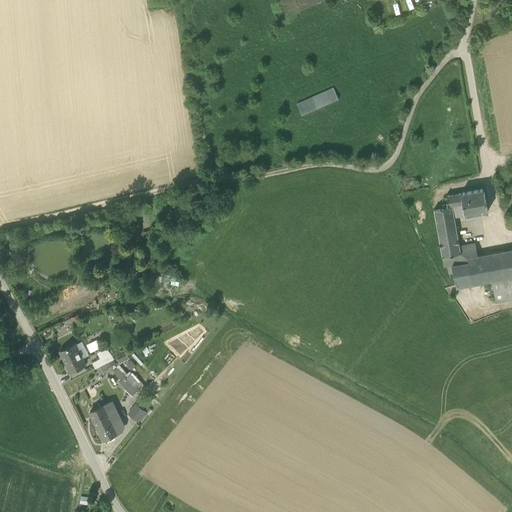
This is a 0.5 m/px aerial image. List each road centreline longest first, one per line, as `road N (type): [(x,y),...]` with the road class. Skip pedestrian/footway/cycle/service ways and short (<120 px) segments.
road 1 (track): [(462,45),(425,84),(395,173),(261,173),(0,232)]
road 2 (unclassified): [(0,282),(119,511)]
road 3 (unclassified): [(487,167),(462,45),(474,0)]
